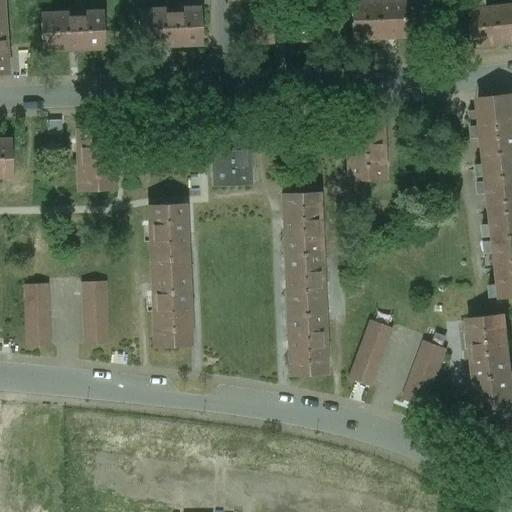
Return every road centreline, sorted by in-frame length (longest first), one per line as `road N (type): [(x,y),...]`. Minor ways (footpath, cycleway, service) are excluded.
road 1 (residential): [(0,379),(246,403),(331,420),(400,438),(484,496)]
road 2 (residential): [(224,88),(511,73)]
road 3 (residential): [(0,94),(224,88)]
